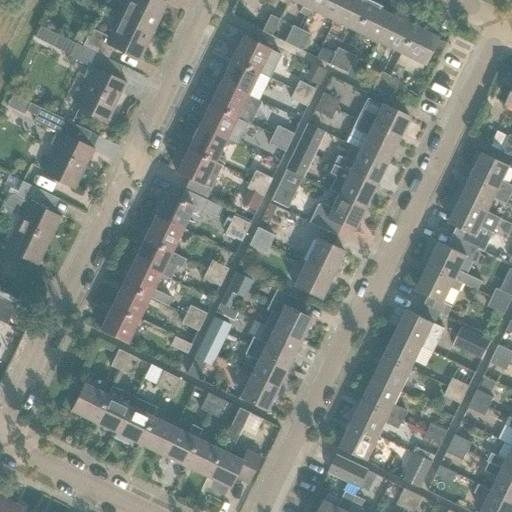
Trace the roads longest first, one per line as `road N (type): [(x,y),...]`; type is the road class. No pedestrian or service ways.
road 1 (residential): [(259,511),(504,33)]
road 2 (residential): [(0,439),(215,0)]
road 3 (unclassified): [(139,511),(0,443)]
